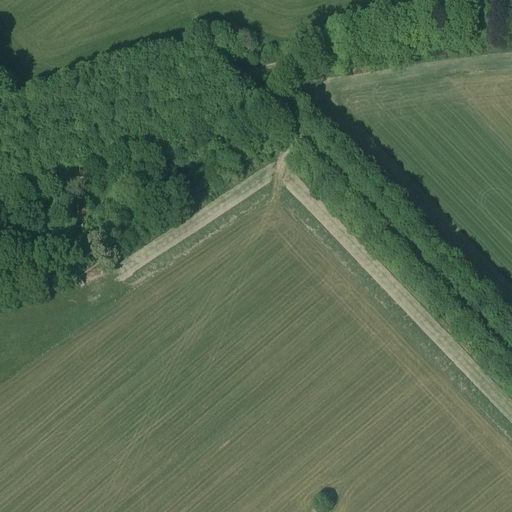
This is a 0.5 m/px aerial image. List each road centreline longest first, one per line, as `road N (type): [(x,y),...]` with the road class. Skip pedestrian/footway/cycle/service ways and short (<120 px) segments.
road 1 (track): [(236,74),(511,358)]
road 2 (track): [(511,16),(394,29),(236,74)]
road 3 (track): [(236,74),(0,147)]
